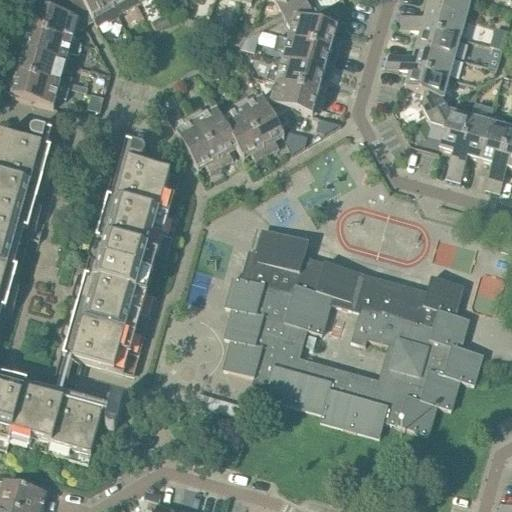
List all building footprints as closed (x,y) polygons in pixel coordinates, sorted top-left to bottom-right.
[(25,19),(21,32),(81,48),(81,47),(72,45),(74,36),(84,30),(94,25),(79,0),(69,0),(58,6),(55,17),(35,11),(32,21),(25,19)] [(79,0),(94,25),(97,30),(107,24),(105,21),(115,16),(118,21),(106,0),(79,0)] [(118,18),(137,8),(132,0),(106,0),(118,21),(119,20),(118,18)] [(263,0),(274,3),(282,18),(311,1),(310,0),(263,0)] [(429,0),(426,11),(465,22),(470,3),(461,0),(429,0)] [(278,40),(337,56),(341,43),(334,41),(337,32),(316,26),(319,15),(311,1),(282,18),(290,33),(287,42),(278,39),(278,40)] [(426,11),(423,24),(398,16),(396,24),(421,31),(459,41),(465,22),(426,11)] [(151,26),(155,33),(169,24),(166,18),(151,26)] [(419,38),(415,51),(454,61),(459,41),(421,31),(396,24),(393,31),(419,38)] [(21,32),(18,44),(25,46),(22,56),(65,67),(68,57),(78,59),(81,48),(21,32)] [(337,56),(278,40),(275,50),(284,53),(281,64),(324,76),(327,67),(334,69),(337,56)] [(415,51),(412,63),(387,55),(384,63),(410,70),(448,81),(454,61),(415,51)] [(71,81),(62,78),(65,67),(22,56),(20,65),(13,63),(9,76),(68,92),(71,81)] [(448,81),(410,70),(384,63),(382,71),(408,78),(404,91),(424,96),(420,111),(425,119),(446,108),(442,101),(448,81)] [(324,76),(281,64),(278,75),(269,72),(265,83),(325,100),(328,87),(321,85),(324,76)] [(56,100),(65,103),(68,92),(9,76),(6,88),(13,90),(10,100),(53,112),(56,100)] [(325,100),(265,83),(265,84),(274,87),(272,96),(261,102),(277,131),(278,131),(288,125),(291,115),(311,121),(314,111),(321,113),(325,100)] [(236,105),(266,158),(278,152),(274,146),(283,141),(278,131),(277,131),(261,102),(251,107),(246,99),(236,105)] [(266,158),(236,105),(226,110),(231,119),(221,124),(216,113),(215,114),(237,153),(236,153),(242,163),(251,158),(255,165),(266,158)] [(452,183),(459,158),(470,120),(450,114),(446,108),(425,119),(430,128),(444,132),(439,153),(452,156),(445,181),(452,183)] [(190,117),(221,170),(232,164),(229,157),(236,153),(237,153),(215,114),(205,119),(200,111),(190,117)] [(175,136),(197,175),(206,170),(209,177),(221,170),(190,117),(181,122),(185,130),(175,136)] [(489,126),(470,120),(459,158),(452,183),(460,185),(467,160),(479,164),(489,126)] [(492,194),(496,179),(498,169),(509,131),(489,126),(479,164),(491,167),(484,192),(492,194)] [(511,131),(509,131),(498,169),(496,179),(492,194),(499,196),(506,171),(511,173),(511,131)] [(0,338),(27,241),(38,244),(43,226),(33,223),(56,138),(36,132),(35,132),(33,132),(31,134),(30,135),(29,136),(29,138),(30,140),(31,142),(32,143),(33,144),(42,146),(41,151),(0,139),(0,338)] [(79,291),(60,360),(123,378),(179,179),(127,165),(128,160),(137,162),(139,163),(141,162),(142,161),(144,160),(144,158),(144,156),(144,154),(143,153),(141,151),(140,151),(120,146),(84,273),(73,270),(68,288),(79,291)] [(383,426),(396,430),(396,431),(427,440),(436,410),(450,414),(458,385),(473,389),(479,369),(482,359),(460,353),(468,324),(454,320),(462,291),(431,282),(426,296),(311,264),(303,262),(308,247),(262,234),(256,257),(248,255),(240,283),(233,281),(224,312),(232,313),(223,343),(231,345),(223,374),(267,386),(263,402),(321,418),(319,425),(379,442),(383,426)] [(116,429),(123,406),(111,403),(110,406),(34,385),(37,374),(18,369),(15,379),(0,374),(0,443),(88,468),(102,416),(107,418),(105,426),(105,428),(105,430),(106,432),(108,433),(109,433),(111,434),(113,433),(115,432),(116,430),(116,429)] [(198,397),(194,409),(239,422),(240,422),(244,410),(198,397)] [(130,461),(141,464),(145,448),(134,445),(130,461)] [(0,509),(10,511),(41,511),(46,498),(0,484),(0,509)]
